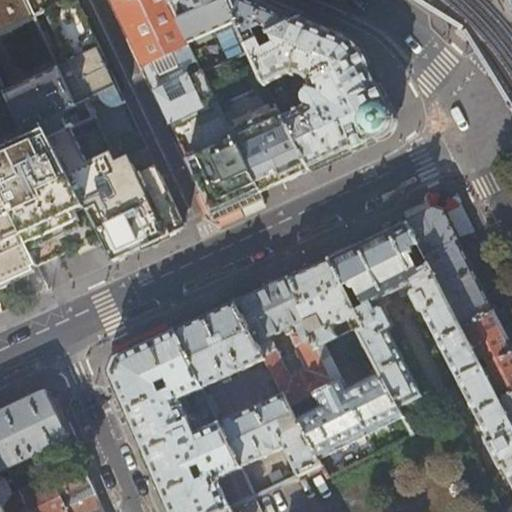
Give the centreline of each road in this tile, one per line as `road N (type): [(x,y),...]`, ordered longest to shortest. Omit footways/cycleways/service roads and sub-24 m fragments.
road 1 (secondary): [(468,144),(57,328)]
road 2 (residential): [(137,511),(57,328)]
road 3 (secondary): [(353,0),(407,39),(468,144)]
